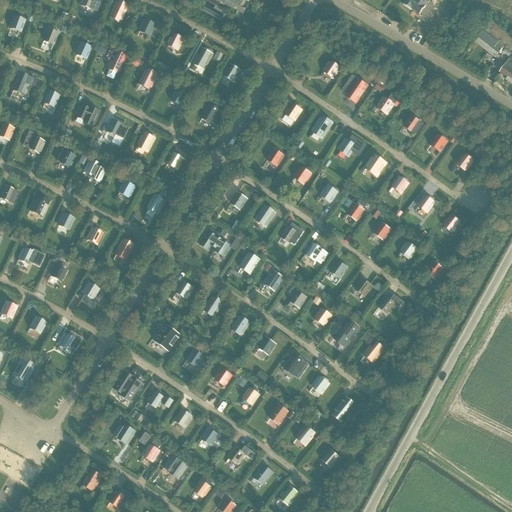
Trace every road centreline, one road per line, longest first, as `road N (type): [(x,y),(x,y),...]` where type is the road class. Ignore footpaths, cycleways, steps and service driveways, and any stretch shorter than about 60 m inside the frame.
road 1 (unclassified): [(368,511),(511,252)]
road 2 (unclassified): [(511,105),(332,0)]
